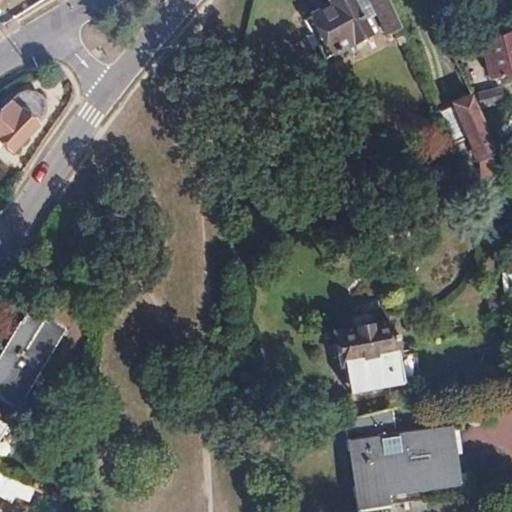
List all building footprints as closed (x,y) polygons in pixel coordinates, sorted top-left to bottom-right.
[(366,34),(348,0),(326,0),(327,2),(307,12),(329,53),(366,34)] [(402,35),(386,0),(368,0),(384,34),(391,32),(393,38),(402,35)] [(511,73),(511,31),(482,45),(490,80),(511,73)] [(499,90),(477,94),(479,108),(502,103),(499,90)] [(39,121),(41,117),(42,111),(41,106),(38,102),(35,98),(30,96),(25,96),(20,96),(16,99),(10,105),(9,104),(0,112),(0,145),(9,154),(34,129),(33,128),(36,125),(39,121)] [(490,141),(475,109),(472,100),(451,106),(465,134),(476,157),(480,196),(494,195),(491,160),(490,141)] [(465,134),(451,106),(437,111),(444,127),(451,141),(465,134)] [(511,266),(511,253),(499,257),(501,268),(501,269),(511,266)] [(511,288),(511,266),(501,269),(502,287),(502,290),(511,288)] [(18,378),(31,357),(40,361),(59,331),(25,310),(0,350),(0,423),(16,434),(26,416),(12,408),(27,384),(18,378)] [(402,381),(391,323),(371,326),(369,324),(356,327),(355,329),(335,333),(337,342),(335,344),(332,349),(335,355),(340,357),(341,363),(344,362),(351,391),(402,381)] [(27,384),(40,361),(31,357),(18,378),(27,384)] [(459,475),(453,427),(397,435),(393,408),(373,412),(345,419),(354,496),(460,481),(459,475)] [(488,488),(486,470),(459,475),(460,481),(354,496),(356,511),(411,504),(410,500),(488,488)]
